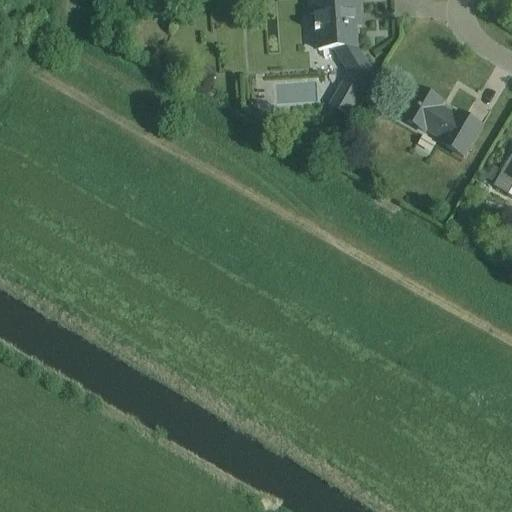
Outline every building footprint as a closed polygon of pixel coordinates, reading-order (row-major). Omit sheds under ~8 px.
[(350,116),(372,73),(356,48),(353,12),(360,12),(359,0),(309,0),(310,15),(316,14),(318,51),(334,50),(349,73),(332,107),(350,116)] [(319,103),(318,84),(285,85),(286,104),(319,103)] [(463,158),(481,128),(459,116),(456,119),(438,109),(441,103),(419,90),(401,120),(424,133),(426,130),(444,140),(441,145),(463,158)] [(511,156),(493,188),(509,197),(511,198),(511,156)] [(487,166),(480,177),(491,183),(498,172),(487,166)]
